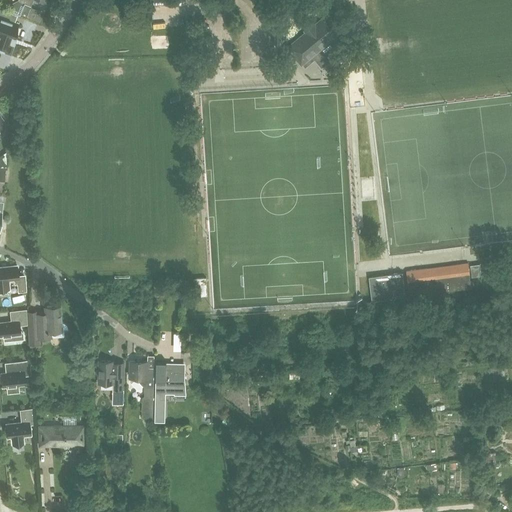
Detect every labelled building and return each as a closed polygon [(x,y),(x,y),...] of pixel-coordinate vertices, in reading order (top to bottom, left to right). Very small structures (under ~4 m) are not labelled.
[(8,10),(19,15),(24,3),(25,0),(17,0),(18,1),(12,3),(9,11),(8,10)] [(25,0),(24,3),(19,15),(26,18),(38,23),(41,15),(43,11),(30,7),(30,6),(32,0),(41,0),(45,1),(44,0),(25,0)] [(314,21),(310,24),(303,30),(305,32),(287,47),(302,64),(318,50),(323,56),(337,44),(332,39),(349,25),(334,8),(316,23),(314,21)] [(0,49),(10,53),(15,38),(12,37),(17,24),(14,23),(17,15),(0,9),(0,49)] [(41,15),(38,23),(44,25),(44,23),(47,17),(41,15)] [(406,271),(410,295),(444,291),(444,292),(447,291),(447,290),(472,287),(468,263),(460,264),(461,267),(427,271),(427,268),(406,271)] [(482,275),(480,264),(470,265),(472,276),(482,275)] [(25,277),(18,278),(18,275),(17,265),(0,266),(0,288),(9,288),(8,280),(14,279),(14,284),(17,283),(18,291),(26,291),(25,277)] [(369,276),(372,300),(406,296),(403,272),(388,274),(388,275),(384,276),(383,274),(369,276)] [(206,277),(194,278),(195,284),(200,284),(201,296),(207,295),(206,277)] [(27,311),(29,344),(39,344),(39,337),(51,337),(51,330),(61,329),(61,336),(64,336),(65,335),(67,333),(67,331),(68,330),(68,328),(67,326),(66,325),(64,324),(63,323),(62,323),(61,323),(60,305),(45,306),(45,310),(27,311)] [(14,340),(13,335),(20,334),(19,325),(27,324),(26,309),(10,311),(11,321),(0,322),(0,336),(3,336),(4,341),(14,340)] [(152,416),(153,367),(148,367),(148,361),(142,361),(139,358),(136,361),(130,361),(130,377),(130,381),(134,386),(139,388),(142,385),(144,387),(147,387),(147,395),(144,395),(142,396),(141,416),(152,416)] [(2,386),(25,384),(24,375),(31,375),(29,360),(17,361),(17,371),(1,373),(1,375),(0,374),(0,382),(2,382),(2,386)] [(114,383),(113,403),(123,403),(124,362),(115,362),(115,361),(99,360),(98,368),(97,370),(97,374),(98,375),(98,382),(114,383)] [(167,361),(156,361),(155,420),(164,420),(165,399),(160,399),(160,393),(175,393),(175,379),(185,378),(185,371),(173,371),(173,367),(166,367),(167,361)] [(186,394),(185,378),(175,379),(175,393),(175,394),(186,394)] [(88,406),(80,406),(80,416),(88,416),(88,406)] [(5,434),(7,433),(7,437),(11,437),(12,444),(24,442),(23,436),(32,435),(31,424),(34,424),(33,408),(20,409),(21,422),(6,423),(6,427),(4,427),(5,434)] [(221,422),(231,429),(234,425),(225,417),(221,422)] [(74,446),(74,444),(83,444),(83,426),(61,426),(61,425),(53,425),(53,426),(40,426),(40,443),(63,443),(63,446),(74,446)] [(123,440),(113,440),(113,458),(123,458),(123,440)]
